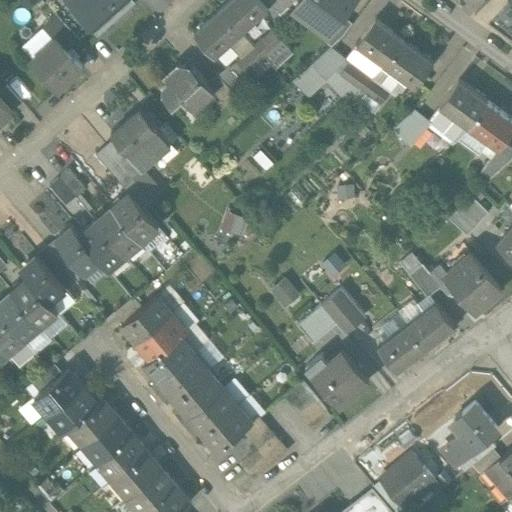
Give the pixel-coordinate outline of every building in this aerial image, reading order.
[(71,0),(78,9),(98,32),(133,0),(71,0)] [(267,10),(258,0),(231,0),(221,10),(241,33),(267,10)] [(297,0),(263,0),(279,17),(298,0),(297,0)] [(301,0),(300,2),(296,8),(326,31),(330,34),(342,17),(355,0),(301,0)] [(511,1),(499,15),(511,27),(511,1)] [(221,10),(194,34),(215,57),(216,55),(224,64),(236,54),(228,45),(241,33),(221,10)] [(79,40),(56,15),(43,26),(55,38),(55,37),(67,50),(79,40)] [(351,24),(342,17),(330,34),(326,31),(320,38),(329,47),(342,36),(351,24)] [(402,43),(374,21),(357,45),(362,49),(359,54),(370,62),(374,57),(385,66),(402,43)] [(273,33),(255,49),(265,59),(271,66),(284,55),(278,48),(282,44),(273,33)] [(67,50),(55,37),(55,38),(31,59),(57,89),(82,67),(67,50)] [(385,66),(398,76),(393,82),(403,89),(407,83),(412,87),(430,64),(402,43),(385,66)] [(255,49),(237,65),(247,75),(265,59),(255,49)] [(336,53),(322,71),(332,78),(345,60),(336,53)] [(192,66),(189,69),(185,64),(180,63),(165,76),(168,80),(162,85),(161,93),(172,105),(182,96),(193,109),(212,92),(214,91),(207,83),(192,66)] [(369,81),(347,65),(340,75),(359,89),(369,81)] [(245,85),(229,67),(218,77),(234,95),(245,85)] [(218,77),(216,75),(207,83),(214,91),(212,92),(223,105),(234,95),(218,77)] [(389,95),(369,81),(359,89),(382,105),(389,95)] [(467,129),(487,104),(458,84),(427,122),(426,123),(430,125),(452,143),(467,129)] [(0,121),(12,111),(0,98),(0,121)] [(511,124),(487,104),(467,129),(497,150),(511,129),(511,124)] [(170,145),(140,110),(111,135),(115,139),(132,160),(133,159),(142,169),(170,145)] [(413,110),(392,130),(408,148),(430,125),(426,123),(427,122),(413,110)] [(142,169),(133,159),(132,160),(115,139),(105,147),(151,202),(162,192),(142,169)] [(151,202),(105,147),(96,156),(129,193),(142,209),(151,202)] [(86,190),(69,170),(59,178),(60,179),(76,198),(86,190)] [(76,198),(60,179),(50,187),(66,206),(76,198)] [(167,239),(143,210),(142,209),(129,193),(112,208),(141,242),(150,253),(167,239)] [(489,213),(472,195),(449,217),(467,235),(489,213)] [(141,242),(112,208),(95,222),(125,257),(141,242)] [(219,228),(236,231),(239,214),(222,211),(219,228)] [(125,257),(95,222),(79,235),(100,261),(108,270),(125,257)] [(79,235),(71,226),(55,240),(75,265),(84,275),(100,261),(79,235)] [(511,257),(511,229),(498,244),(511,257)] [(75,265),(55,240),(45,248),(61,266),(66,273),(75,265)] [(61,266),(45,248),(36,256),(51,273),(52,274),(61,266)] [(477,309),(500,289),(470,254),(446,275),(477,309)] [(51,273),(36,256),(20,269),(49,304),(65,290),(52,274),(51,273)] [(280,274),(266,286),(281,304),(295,292),(280,274)] [(27,279),(11,292),(40,327),(57,314),(27,279)] [(363,315),(342,289),(322,305),(337,323),(343,331),(363,315)] [(11,292),(0,301),(0,311),(24,341),(40,327),(11,292)] [(155,295),(121,324),(136,342),(170,313),(155,295)] [(436,302),(407,324),(426,348),(455,327),(436,302)] [(322,305),(321,304),(296,325),(312,344),(337,323),(322,305)] [(0,311),(0,344),(8,354),(24,341),(0,311)] [(170,313),(136,342),(151,359),(179,336),(185,330),(170,313)] [(407,324),(379,345),(398,370),(426,348),(407,324)] [(160,381),(193,353),(179,336),(151,359),(145,363),(160,381)] [(369,380),(343,348),(328,360),(322,353),(305,366),(337,405),(369,380)] [(175,398),(208,371),(193,353),(160,381),(175,398)] [(83,386),(67,368),(32,397),(48,415),(83,386)] [(189,416),(223,388),(208,371),(175,398),(189,416)] [(285,395),(292,403),(309,390),(303,381),(285,395)] [(83,386),(48,415),(63,433),(69,428),(97,403),(83,386)] [(204,433),(237,406),(223,388),(189,416),(204,433)] [(292,403),(299,412),(316,398),(309,390),(292,403)] [(299,412),(305,420),(323,407),(316,398),(299,412)] [(117,416),(103,399),(69,428),(83,445),(117,416)] [(499,431),(475,403),(454,420),(464,433),(445,449),(458,465),(459,464),(489,439),(499,431)] [(219,451),(252,423),(237,406),(204,433),(219,451)] [(305,420),(312,429),(330,415),(323,407),(305,420)] [(131,433),(117,416),(83,445),(98,462),(131,433)] [(226,446),(232,454),(249,440),(243,432),(226,446)] [(146,450),(131,433),(98,462),(112,479),(146,450)] [(489,439),(459,464),(467,472),(473,467),(494,449),(496,448),(489,439)] [(249,440),(232,454),(240,462),(257,448),(249,440)] [(494,449),(473,467),(482,477),(488,471),(502,459),(494,449)] [(160,467),(146,450),(112,479),(126,496),(160,467)] [(511,450),(502,459),(488,471),(497,482),(494,485),(508,503),(511,500),(511,499),(511,450)] [(382,481),(406,508),(437,482),(413,454),(382,481)] [(142,511),(175,484),(160,467),(126,496),(140,511),(142,511)] [(176,511),(189,501),(175,484),(142,511),(176,511)] [(391,511),(372,487),(348,506),(352,511),(391,511)]
